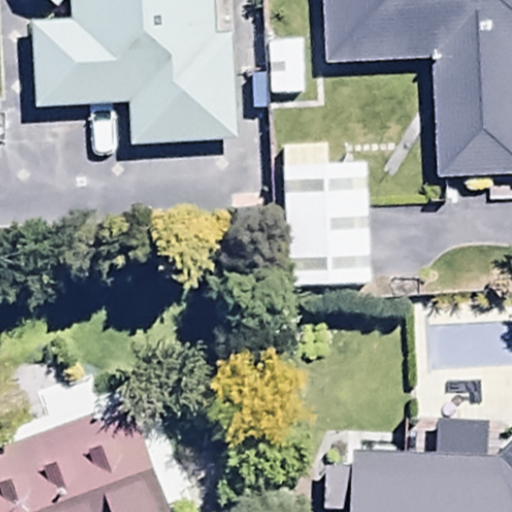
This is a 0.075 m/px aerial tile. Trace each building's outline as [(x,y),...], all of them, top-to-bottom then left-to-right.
[(31,0),(53,19),(69,3),(69,33),(32,33),(35,141),(124,140),(124,152),(237,150),(236,46),(214,46),(213,0),(31,0)] [(511,0),(317,0),(317,74),(430,74),(430,190),(511,189),(511,0)] [(324,152),(282,154),(287,294),(367,291),(363,177),(325,179),(324,152)] [(0,511),(169,511),(135,406),(0,450),(0,511)] [(511,511),(511,452),(496,466),(353,459),(353,478),(325,477),(324,511),(511,511)]
